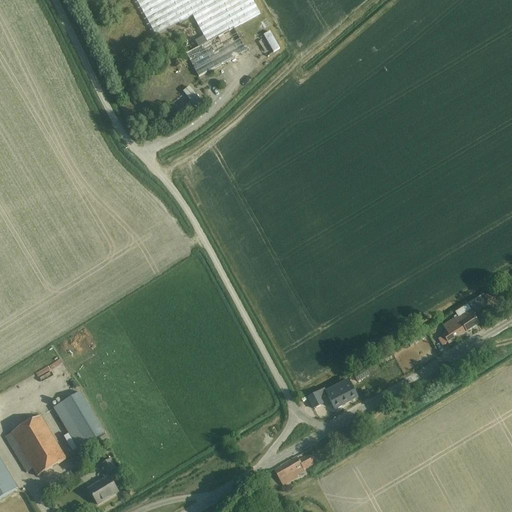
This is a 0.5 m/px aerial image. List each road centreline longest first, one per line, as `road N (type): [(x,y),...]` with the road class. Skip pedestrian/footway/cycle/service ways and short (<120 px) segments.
road 1 (unclassified): [(297,416),(192,219),(113,119),(54,0)]
road 2 (unclassified): [(329,430),(511,321)]
